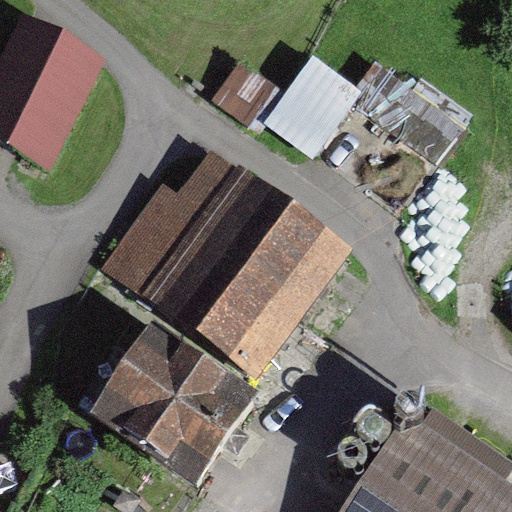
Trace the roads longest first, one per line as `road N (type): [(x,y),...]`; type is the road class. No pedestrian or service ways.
road 1 (unclassified): [(511,393),(438,352),(355,237),(48,0)]
road 2 (unknown): [(82,237),(0,390)]
